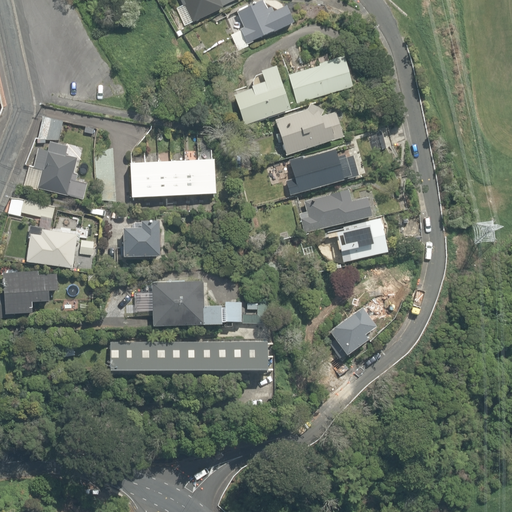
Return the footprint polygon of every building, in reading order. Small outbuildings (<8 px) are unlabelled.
[(181,0),(190,25),(223,10),(219,0),(181,0)] [(267,10),(262,0),(254,0),(233,10),(240,26),(226,32),(235,50),(296,24),(288,5),(271,13),(270,9),(267,10)] [(355,86),(346,56),(320,61),(321,66),(289,74),(296,102),(355,86)] [(295,110),(277,67),(260,74),(263,83),(235,96),(245,127),(295,110)] [(331,115),(313,103),(312,110),(276,121),(285,157),(347,139),(339,112),(331,115)] [(34,142),(44,145),(45,140),(57,143),(62,123),(41,117),(34,142)] [(374,128),(361,132),(368,152),(380,148),(374,128)] [(32,170),(24,168),(20,187),(81,200),(85,183),(74,181),(75,173),(71,172),(74,158),(64,156),(66,148),(47,144),(46,151),(37,149),(32,170)] [(339,149),(293,161),(297,179),(288,182),(292,197),(361,179),(356,158),(342,157),(339,149)] [(113,150),(94,151),(96,202),(114,202),(113,150)] [(219,160),(138,164),(139,200),(222,195),(219,160)] [(355,201),(352,191),(308,202),(309,210),(300,212),(304,234),(378,218),(372,198),(355,201)] [(156,222),(120,221),(120,257),(155,257),(156,222)] [(393,252),(386,223),(343,232),(348,246),(340,247),(345,263),(393,252)] [(49,237),(36,237),(36,264),(83,270),(85,235),(49,231),(49,237)] [(46,291),(55,291),(54,272),(0,274),(0,315),(29,314),(29,303),(46,302),(46,291)] [(198,328),(215,328),(215,324),(261,325),(261,316),(253,316),(253,303),(222,302),(222,307),(198,307),(199,283),(151,282),(150,327),(198,328)] [(324,332),(343,357),(363,341),(359,336),(373,325),(358,306),(324,332)] [(276,342),(113,342),(113,373),(277,373),(276,342)] [(345,365),(333,352),(314,370),(325,383),(345,365)]
